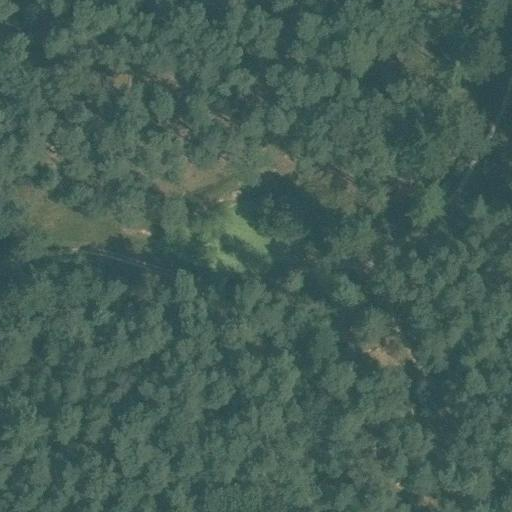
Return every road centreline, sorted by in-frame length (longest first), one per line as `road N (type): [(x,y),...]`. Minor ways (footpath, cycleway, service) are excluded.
road 1 (track): [(0,269),(87,261),(251,283),(370,266)]
road 2 (track): [(370,266),(450,204),(511,81)]
